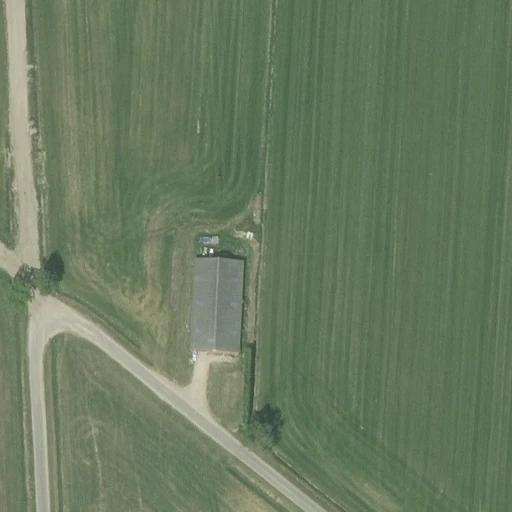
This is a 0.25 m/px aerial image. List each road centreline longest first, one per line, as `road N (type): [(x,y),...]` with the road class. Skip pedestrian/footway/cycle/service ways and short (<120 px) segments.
road 1 (unclassified): [(312,511),(32,289),(41,511)]
road 2 (track): [(32,289),(15,0)]
